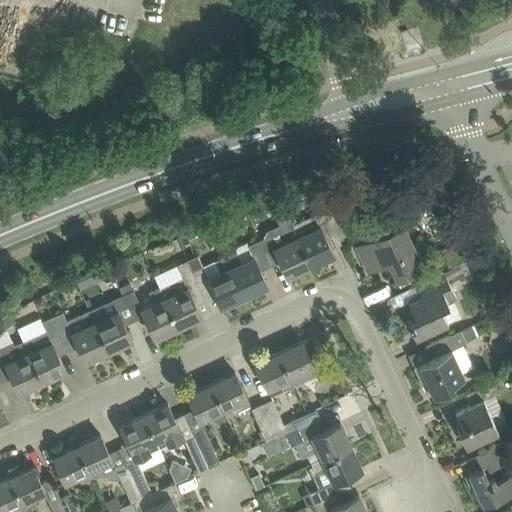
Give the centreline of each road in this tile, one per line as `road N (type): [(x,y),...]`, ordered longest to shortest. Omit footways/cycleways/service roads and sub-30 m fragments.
road 1 (residential): [(0,449),(341,298),(354,309),(433,483),(410,511)]
road 2 (tertiary): [(0,234),(350,110)]
road 3 (tertiary): [(350,110),(511,70)]
